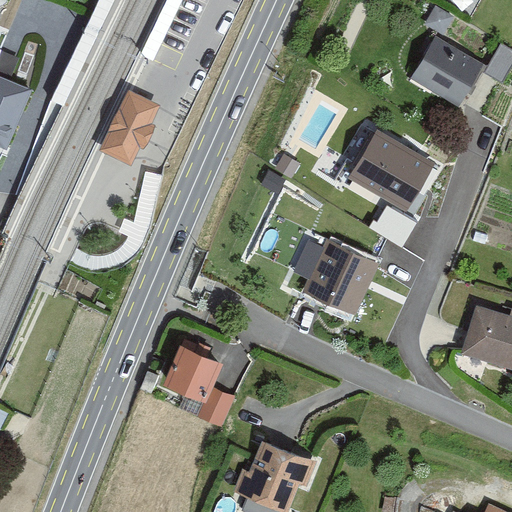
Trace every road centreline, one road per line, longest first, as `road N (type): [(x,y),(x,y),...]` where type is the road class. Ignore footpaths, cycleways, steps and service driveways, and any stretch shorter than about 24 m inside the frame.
road 1 (primary): [(276,0),(60,511)]
road 2 (residential): [(511,438),(267,332),(243,304),(214,290)]
